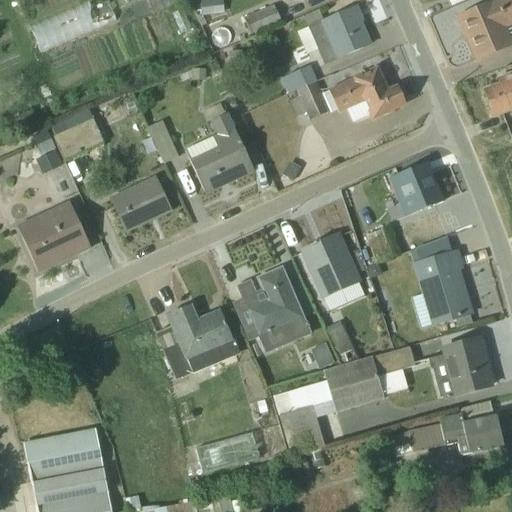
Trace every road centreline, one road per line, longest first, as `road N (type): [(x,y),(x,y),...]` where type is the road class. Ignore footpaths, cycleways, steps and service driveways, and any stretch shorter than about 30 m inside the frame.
road 1 (residential): [(0,346),(158,261),(451,132)]
road 2 (residential): [(451,132),(511,311)]
road 3 (residential): [(395,0),(451,132)]
